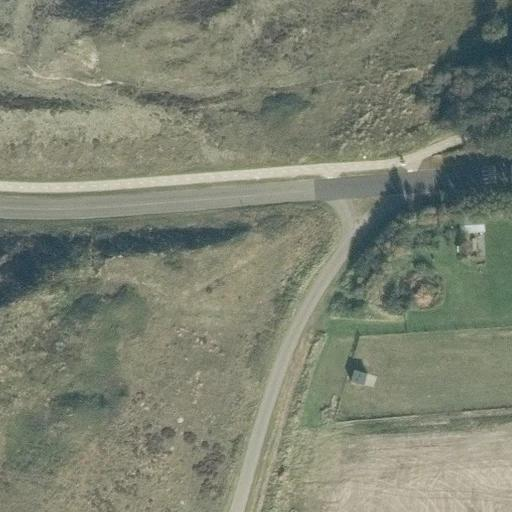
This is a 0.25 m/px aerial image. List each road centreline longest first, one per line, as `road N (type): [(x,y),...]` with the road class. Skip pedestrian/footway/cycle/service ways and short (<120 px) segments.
road 1 (unclassified): [(0,207),(84,210),(331,189)]
road 2 (unclassified): [(236,511),(297,323),(353,241)]
